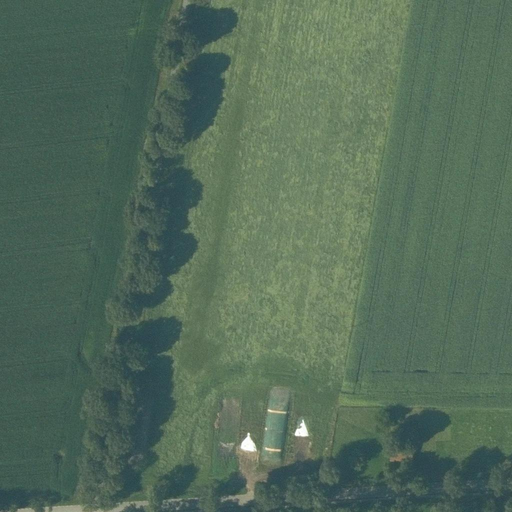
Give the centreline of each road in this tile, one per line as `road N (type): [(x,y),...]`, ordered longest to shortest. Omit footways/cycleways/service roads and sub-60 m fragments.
road 1 (unclassified): [(92,511),(185,0)]
road 2 (tertiary): [(92,511),(511,484)]
